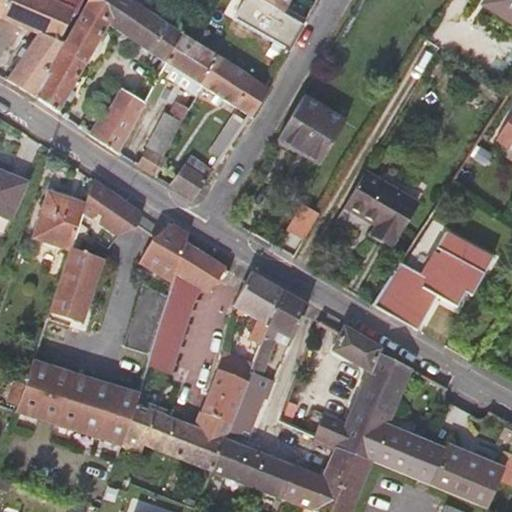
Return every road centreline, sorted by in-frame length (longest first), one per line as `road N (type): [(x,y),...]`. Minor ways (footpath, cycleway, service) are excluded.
road 1 (residential): [(511,405),(129,184),(0,95)]
road 2 (unknown): [(358,320),(431,197),(452,178),(467,168),(511,189)]
road 3 (unknown): [(311,292),(266,414),(270,435),(301,452)]
